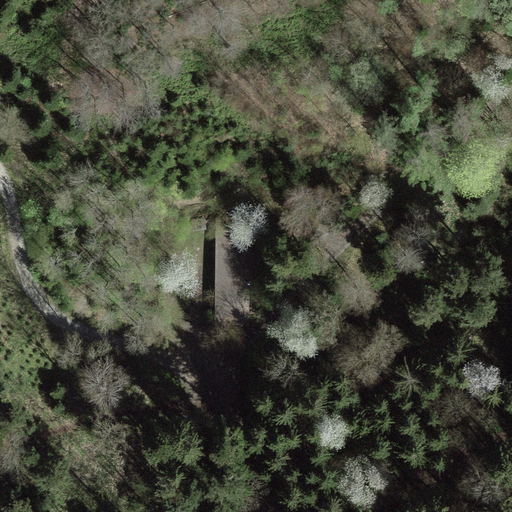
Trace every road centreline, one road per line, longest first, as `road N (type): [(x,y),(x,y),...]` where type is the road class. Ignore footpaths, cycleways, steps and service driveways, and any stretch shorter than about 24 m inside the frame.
road 1 (track): [(205,379),(511,81)]
road 2 (track): [(318,511),(511,438)]
road 3 (track): [(0,174),(33,292),(75,325)]
road 4 (track): [(264,511),(205,379)]
road 5 (track): [(75,325),(205,379)]
road 6 (track): [(205,379),(191,307),(192,244)]
